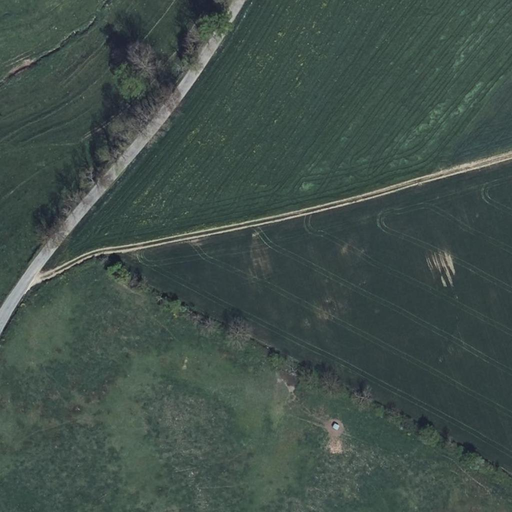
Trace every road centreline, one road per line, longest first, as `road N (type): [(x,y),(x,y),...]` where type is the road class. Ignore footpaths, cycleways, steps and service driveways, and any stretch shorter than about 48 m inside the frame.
road 1 (track): [(511,155),(261,219),(90,252),(21,287)]
road 2 (unclassified): [(238,0),(163,116),(48,252),(0,323)]
